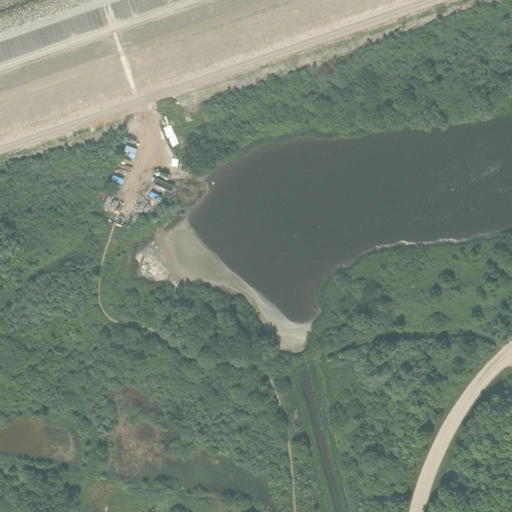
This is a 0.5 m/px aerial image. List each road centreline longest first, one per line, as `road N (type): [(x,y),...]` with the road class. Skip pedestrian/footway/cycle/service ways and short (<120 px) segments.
road 1 (track): [(511,349),(451,420),(408,511)]
road 2 (unknown): [(143,96),(144,153),(117,211)]
